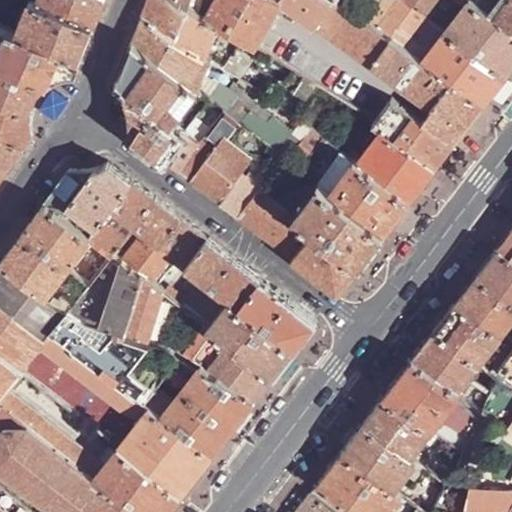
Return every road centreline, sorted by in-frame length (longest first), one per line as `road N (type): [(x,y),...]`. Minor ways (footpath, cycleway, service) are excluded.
road 1 (tertiary): [(80,117),(365,334)]
road 2 (tertiary): [(511,155),(365,334)]
road 3 (tertiary): [(365,334),(229,511)]
road 4 (tertiary): [(80,117),(0,226)]
road 5 (unclassified): [(128,0),(80,117)]
